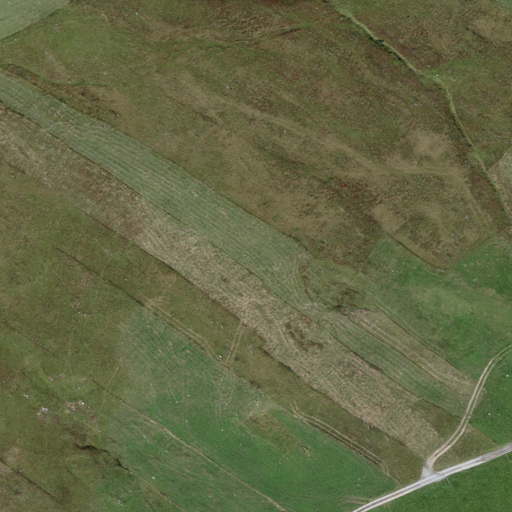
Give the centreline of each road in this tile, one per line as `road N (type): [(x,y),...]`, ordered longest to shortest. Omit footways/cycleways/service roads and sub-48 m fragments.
road 1 (track): [(362,511),(511,448)]
road 2 (track): [(429,480),(497,361),(511,354)]
